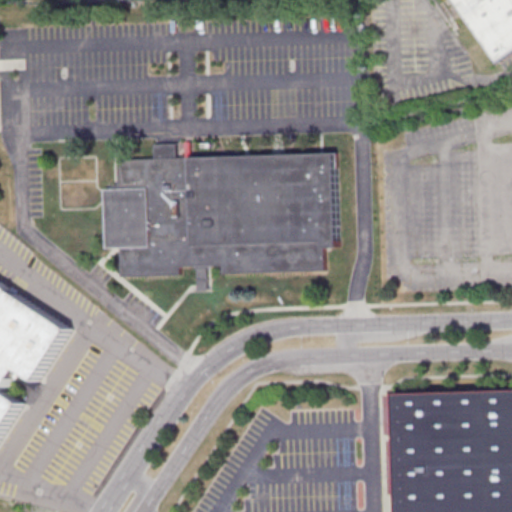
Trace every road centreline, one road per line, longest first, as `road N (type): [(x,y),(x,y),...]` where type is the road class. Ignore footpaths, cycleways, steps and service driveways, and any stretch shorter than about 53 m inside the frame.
road 1 (secondary): [(141,511),(219,394),(262,363),(303,357)]
road 2 (secondary): [(354,325),(249,337),(205,364),(169,407)]
road 3 (secondary): [(511,319),(354,325)]
road 4 (secondary): [(169,407),(100,511)]
